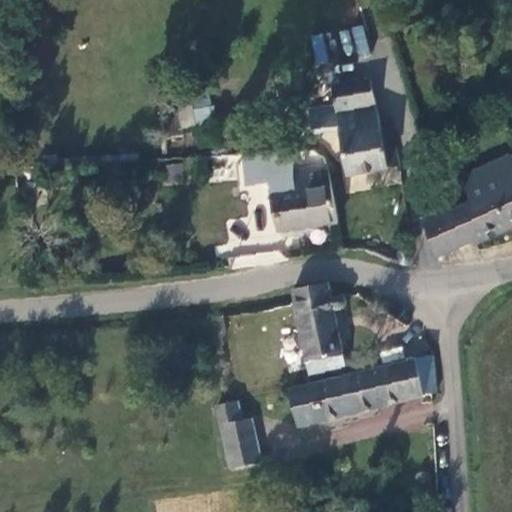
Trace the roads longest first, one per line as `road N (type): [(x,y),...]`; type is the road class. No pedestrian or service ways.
road 1 (unclassified): [(0,306),(194,291),(339,269),(436,291)]
road 2 (track): [(436,291),(415,223),(376,0)]
road 3 (unclassified): [(457,511),(436,291)]
